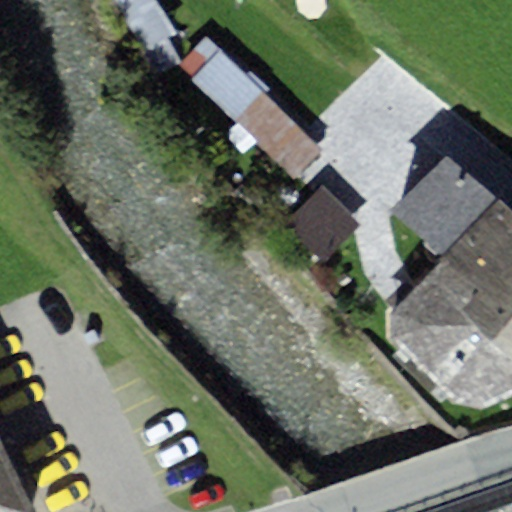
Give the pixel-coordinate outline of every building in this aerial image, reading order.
[(176,35),(156,0),(115,0),(144,52),(176,35)] [(195,76),(220,50),(208,39),(183,65),(195,76)] [(328,152),(220,50),(195,76),(191,80),(299,183),(328,152)] [(443,258),(494,197),(445,156),(394,217),(443,258)] [(364,231),(322,187),(285,223),(327,266),(364,231)] [(446,392),(511,314),(511,212),(494,197),(443,258),(391,318),(391,346),(446,392)] [(511,314),(446,392),(484,410),(511,398),(511,314)] [(0,511),(34,511),(0,439),(0,511)]
